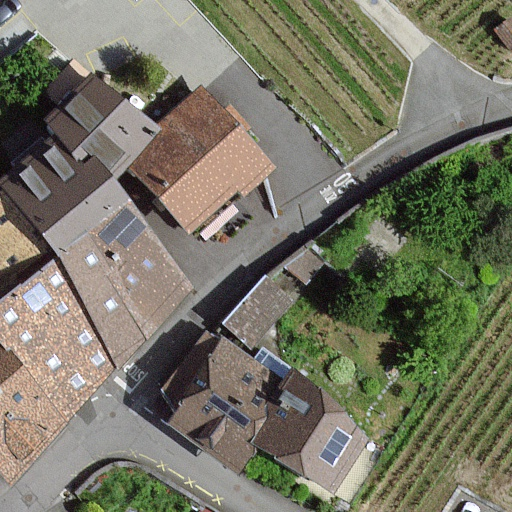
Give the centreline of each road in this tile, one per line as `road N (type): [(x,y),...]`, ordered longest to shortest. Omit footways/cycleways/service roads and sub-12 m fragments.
road 1 (residential): [(511,102),(381,168),(261,254),(163,353),(115,423)]
road 2 (residential): [(115,423),(278,511)]
road 3 (track): [(472,120),(422,53),(366,0)]
road 4 (residential): [(115,423),(88,429),(14,511)]
